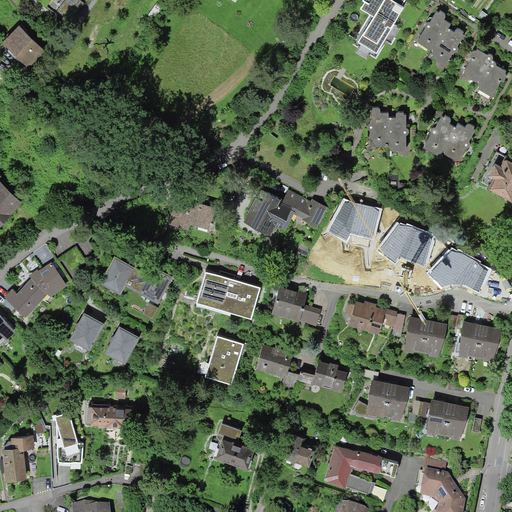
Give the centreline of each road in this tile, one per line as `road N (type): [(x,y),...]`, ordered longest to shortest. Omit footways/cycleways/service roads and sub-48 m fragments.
road 1 (residential): [(511,314),(456,295),(417,301),(264,272),(144,236),(104,207)]
road 2 (residential): [(104,207),(198,163),(263,117),(337,0)]
road 3 (residential): [(35,498),(117,480),(219,511)]
road 4 (residential): [(0,271),(32,243),(104,207)]
